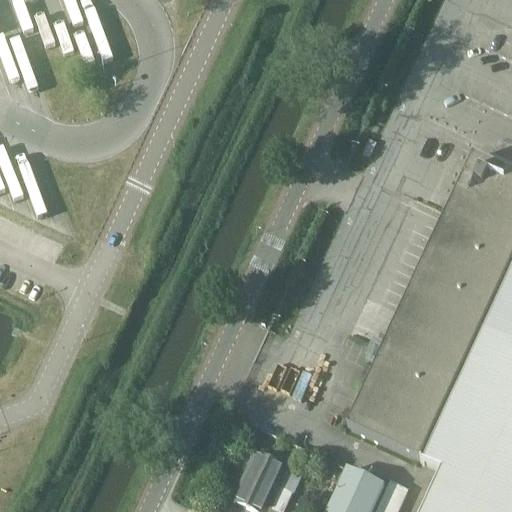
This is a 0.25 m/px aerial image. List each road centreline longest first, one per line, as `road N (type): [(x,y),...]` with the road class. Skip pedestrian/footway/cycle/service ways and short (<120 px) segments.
road 1 (unclassified): [(148,511),(389,0)]
road 2 (unclassified): [(0,420),(34,406),(224,0)]
road 3 (unknown): [(231,335),(298,357),(319,338),(380,199)]
road 4 (unknown): [(380,199),(471,0)]
